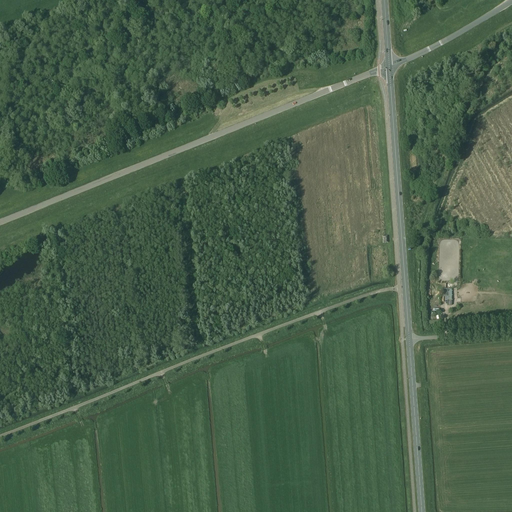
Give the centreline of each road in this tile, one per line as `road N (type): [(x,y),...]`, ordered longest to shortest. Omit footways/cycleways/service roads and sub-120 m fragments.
road 1 (unclassified): [(0,436),(398,288)]
road 2 (tertiary): [(0,223),(388,66)]
road 3 (primary): [(408,339),(388,66)]
road 4 (primary): [(421,511),(408,339)]
road 5 (tertiary): [(388,66),(511,2)]
